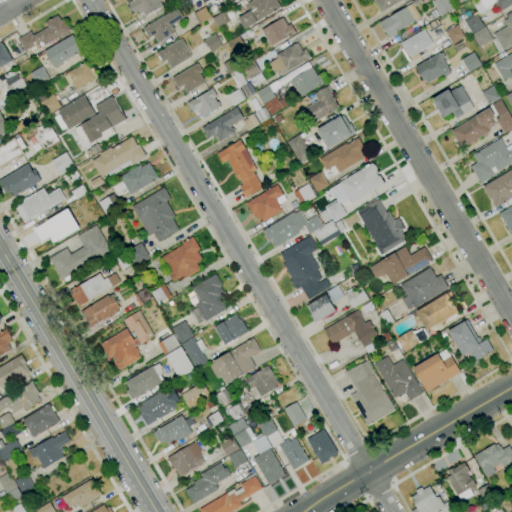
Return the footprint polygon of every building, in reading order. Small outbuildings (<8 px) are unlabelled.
[(145,16),(142,12),(139,14),(137,12),(134,14),(128,3),(133,0),(164,0),(160,2),(163,6),(145,16)] [(245,29),(238,18),(248,12),(244,6),(248,3),(253,0),(276,0),(281,7),(245,29)] [(400,0),(381,12),(374,0),(400,0)] [(389,38),(379,22),(387,17),(387,18),(412,3),(411,2),(413,0),(417,0),(419,3),(414,7),(420,18),(414,21),(415,21),(396,33),(389,38)] [(440,16),(432,2),(431,2),(429,0),(447,0),(453,9),(440,16)] [(480,15),(473,4),(479,0),(511,0),(511,4),(498,12),(494,6),(480,15)] [(158,43),(153,36),(149,39),(142,28),(177,7),(183,18),(175,23),(173,24),(171,25),(172,28),(173,27),(174,30),(173,30),(175,33),(158,43)] [(199,24),(193,14),(205,7),(211,17),(199,24)] [(218,29),(212,18),(224,11),(230,21),(218,29)] [(468,35),(460,22),(464,19),(465,21),(469,18),(468,17),(473,14),(473,15),(476,14),(484,26),(471,33),(468,35)] [(21,53),(17,46),(21,44),(18,39),(30,31),(33,36),(48,27),(45,23),(57,15),(61,21),(64,20),(70,30),(44,45),(41,40),(35,44),(35,45),(32,47),(32,46),(25,51),(25,50),(21,53)] [(498,53),(491,40),(479,47),(471,34),(484,26),(492,40),(495,38),(493,34),(506,26),(503,21),(511,15),(511,44),(503,50),(498,53)] [(271,47),(261,30),(282,18),(287,26),(290,24),(295,32),(271,47)] [(429,33),(425,26),(436,19),(440,26),(429,33)] [(231,36),(227,30),(239,23),(242,29),(231,36)] [(452,44),(445,32),(447,31),(445,29),(450,26),(451,28),(457,25),(464,37),(452,44)] [(410,58),(401,43),(424,29),(432,44),(422,50),(424,54),(419,56),(417,53),(410,58)] [(211,52),(204,41),(215,34),(222,45),(211,52)] [(54,67),(44,52),(72,35),(82,51),(54,67)] [(234,54),(227,43),(238,36),(245,47),(234,54)] [(171,69),(166,60),(162,63),(157,53),(181,39),(192,56),(171,69)] [(0,68),(0,43),(1,43),(11,61),(0,68)] [(280,76),(277,72),(275,74),(269,63),(276,59),(275,56),(276,56),(276,55),(294,43),(295,45),(297,43),(302,51),(305,49),(310,57),(280,76)] [(427,83),(425,80),(423,81),(415,67),(439,53),(440,54),(442,52),(445,56),(442,58),(451,73),(445,77),(443,74),(427,83)] [(469,72),(461,59),(473,52),(481,65),(469,72)] [(511,80),(510,77),(503,81),(494,64),(511,53),(511,80)] [(229,74),(223,64),(235,57),(241,67),(229,74)] [(249,79),(248,78),(247,79),(248,80),(247,81),(241,71),(243,70),(242,68),(253,61),(260,72),(260,73),(249,79)] [(76,90),(72,83),(69,84),(64,76),(67,74),(66,73),(85,62),(90,69),(93,68),(97,75),(94,77),(95,78),(92,80),(93,81),(90,83),(89,82),(76,90)] [(187,93),(182,86),(178,88),(172,78),(197,63),(202,71),(199,73),(202,78),(203,78),(205,81),(204,81),(205,83),(187,93)] [(300,97),(290,80),(291,80),(288,74),(307,63),(310,68),(312,67),(317,76),(320,74),(325,82),(300,97)] [(37,86),(30,74),(42,67),(49,79),(37,86)] [(255,92),(244,99),(233,106),(227,96),(237,89),(238,89),(240,88),(231,74),(238,69),(247,84),(249,82),(255,92)] [(253,86),(249,79),(260,73),(264,79),(253,86)] [(16,100),(8,86),(5,81),(17,74),(20,79),(21,78),(30,92),(16,100)] [(270,115),(256,93),(268,86),(275,97),(275,96),(278,101),(285,96),(290,104),(282,109),(282,108),(270,115)] [(315,122),(306,108),(317,101),(314,94),(328,86),(332,94),(331,95),(339,108),(325,116),(326,118),(321,121),(320,119),(315,122)] [(456,119),(452,112),(443,118),(432,100),(448,90),(450,92),(456,88),(460,86),(470,101),(469,101),(473,108),(463,115),(456,119)] [(488,104),(481,93),(493,86),(500,97),(488,104)] [(202,118),(198,111),(193,114),(187,103),(212,88),(217,96),(214,98),(217,102),(219,105),(218,105),(219,107),(202,118)] [(294,102),(292,97),(297,94),(300,99),(294,102)] [(48,115),(40,103),(53,95),(61,107),(48,115)] [(69,130),(58,112),(85,96),(95,114),(69,130)] [(91,144),(80,125),(100,114),(95,106),(96,105),(95,103),(100,100),(101,102),(112,96),(121,112),(122,112),(126,120),(101,134),(103,137),(91,144)] [(248,131),(242,122),(248,119),(247,117),(252,114),(256,112),(249,101),(255,98),(261,109),(264,107),(270,117),(258,125),(258,124),(248,131)] [(511,128),(504,134),(495,119),(499,117),(491,105),(500,99),(508,112),(511,119),(511,128)] [(219,141),(216,136),(213,138),(212,136),(208,138),(202,128),(237,107),(243,118),(230,126),(232,128),(233,128),(234,130),(233,131),(234,133),(219,141)] [(461,149),(451,131),(475,116),(489,108),(495,117),(491,119),(494,125),(491,127),(489,129),(490,131),(461,149)] [(0,136),(0,114),(5,123),(10,131),(3,135),(0,136)] [(277,124),(273,118),(279,115),(282,120),(277,124)] [(328,149),(317,130),(340,116),(341,117),(343,115),(349,124),(350,123),(355,132),(350,136),(328,149)] [(19,132),(14,124),(22,120),(26,128),(19,132)] [(47,147),(37,128),(47,122),(58,141),(47,147)] [(301,164),(287,142),(299,134),(313,157),(301,164)] [(0,167),(0,145),(14,137),(16,139),(20,137),(26,147),(22,150),(24,153),(0,167)] [(101,178),(91,161),(100,156),(99,154),(111,147),(112,149),(132,137),(137,146),(139,145),(146,157),(132,165),(131,164),(110,177),(108,173),(101,178)] [(339,173),(334,166),(326,171),(319,159),(346,143),(347,145),(358,138),(364,148),(360,150),(364,157),(361,159),(362,159),(339,173)] [(480,183),(470,166),(477,163),(472,155),(500,138),(508,151),(511,148),(511,163),(497,172),(496,169),(493,171),(495,175),(480,183)] [(245,198),(239,187),(243,184),(240,179),(237,180),(231,169),(232,169),(227,160),(222,163),(216,154),(222,150),(222,151),(235,143),(240,140),(253,163),(253,164),(256,170),(253,171),(263,188),(245,198)] [(60,175),(52,161),(66,152),(74,166),(60,175)] [(97,176),(91,159),(77,164),(83,181),(97,176)] [(117,196),(113,188),(122,181),(120,177),(140,165),(141,167),(149,163),(158,178),(130,195),(128,192),(117,196)] [(352,203),(339,183),(372,163),(373,165),(374,165),(377,169),(376,171),(377,172),(376,173),(378,176),(379,175),(384,183),(352,203)] [(14,197),(11,191),(6,194),(0,182),(0,180),(28,164),(32,171),(34,169),(41,181),(14,197)] [(72,184),(70,180),(72,178),(68,172),(75,168),(79,176),(77,177),(79,180),(72,184)] [(511,169),(511,170),(511,195),(508,198),(509,200),(499,206),(498,204),(495,206),(491,199),(490,199),(483,187),(511,169)] [(329,185),(317,193),(308,179),(321,172),(329,185)] [(94,189),(90,182),(99,176),(104,183),(94,189)] [(300,205),(294,192),(308,184),(315,196),(300,205)] [(76,200),(71,192),(82,185),(87,193),(76,200)] [(262,222),(259,216),(256,218),(252,212),(251,213),(246,203),(277,185),(283,194),(275,199),(282,210),(262,222)] [(158,242),(153,233),(149,236),(132,207),(164,187),(171,199),(166,202),(175,217),(172,219),(179,230),(158,242)] [(25,223),(14,205),(21,202),(20,201),(26,197),(27,198),(36,192),(36,193),(44,188),(47,195),(59,188),(65,199),(25,223)] [(106,215),(99,202),(113,194),(120,206),(106,215)] [(279,204),(276,199),(283,195),(286,200),(279,204)] [(381,255),(375,247),(377,246),(357,213),(378,200),(386,213),(388,211),(394,221),(398,218),(404,228),(400,230),(406,240),(381,255)] [(334,222),(326,209),(338,201),(346,214),(334,222)] [(511,232),(510,233),(499,214),(511,206),(511,232)] [(48,237),(53,244),(79,229),(67,208),(33,228),(40,241),(48,237)] [(275,247),(271,240),(268,241),(262,232),(294,212),(294,214),(300,210),(306,221),(316,215),(322,226),(309,234),(304,226),(303,227),(303,228),(298,232),(299,233),(278,246),(275,247)] [(321,246),(313,232),(332,221),(340,234),(321,246)] [(340,232),(335,224),(340,221),(343,225),(342,225),(343,226),(345,230),(340,232)] [(66,282),(64,279),(62,280),(49,258),(67,248),(70,254),(83,247),(77,236),(96,225),(111,251),(72,274),(73,277),(66,282)] [(308,300),(301,287),(296,290),(290,280),(292,279),(283,264),(285,263),(280,254),(310,236),(317,249),(310,253),(314,260),(313,261),(318,269),(316,270),(321,279),(317,282),(318,283),(325,279),(330,287),(308,300)] [(173,282),(168,273),(170,272),(162,257),(183,245),(182,243),(192,237),(200,249),(197,251),(202,260),(196,263),(200,270),(187,277),(184,278),(183,276),(173,282)] [(136,266),(127,251),(141,243),(150,258),(136,266)] [(393,285),(386,272),(375,278),(369,268),(380,262),(379,262),(395,252),(395,253),(405,247),(410,256),(424,247),(432,262),(408,276),(393,285)] [(120,271),(113,259),(125,253),(132,264),(120,271)] [(407,309),(401,299),(407,296),(400,285),(430,268),(436,278),(440,275),(448,288),(414,308),(412,306),(407,309)] [(78,307),(75,301),(69,291),(75,287),(75,288),(100,273),(103,279),(114,273),(120,282),(78,307)] [(197,324),(190,313),(197,308),(195,304),(200,301),(192,288),(215,274),(222,286),(220,287),(225,296),(222,297),(229,307),(205,321),(204,319),(197,324)] [(158,305),(151,293),(164,285),(171,297),(158,305)] [(353,308),(345,294),(346,293),(345,292),(354,286),(355,288),(360,285),(368,299),(353,308)] [(140,305),(134,295),(146,288),(152,298),(140,305)] [(332,299),(328,290),(332,288),(337,296),(332,299)] [(427,330),(416,312),(447,293),(450,291),(456,301),(453,303),(458,312),(427,330)] [(91,328),(85,318),(81,312),(108,295),(109,296),(113,294),(115,297),(113,298),(119,308),(117,309),(118,312),(112,316),(112,315),(103,321),(103,320),(96,324),(96,325),(91,328)] [(315,322),(310,315),(312,314),(307,304),(324,294),(325,295),(327,294),(330,297),(331,296),(335,303),(332,305),(336,311),(318,322),(318,321),(315,322)] [(365,313),(361,307),(370,302),(374,307),(365,313)] [(363,348),(354,332),(332,345),(323,330),(358,309),(361,315),(360,316),(364,323),(368,321),(377,335),(371,339),(373,342),(363,348)] [(386,326),(379,314),(387,309),(394,322),(386,326)] [(225,345),(214,327),(223,322),(235,315),(238,319),(239,318),(240,321),(242,320),(248,331),(233,340),(225,345)] [(476,361),(475,359),(472,360),(468,353),(463,356),(448,331),(464,321),(467,320),(477,338),(479,337),(482,342),(486,339),(493,350),(476,361)] [(181,344),(172,328),(184,321),(193,336),(181,344)] [(0,332),(5,329),(11,338),(10,338),(12,341),(7,344),(11,349),(0,356),(0,332)] [(119,369),(117,368),(114,364),(114,362),(111,356),(108,357),(101,344),(126,329),(134,342),(132,343),(135,349),(136,348),(139,353),(138,354),(141,358),(125,368),(124,366),(119,369)] [(405,352),(396,339),(411,330),(412,331),(423,329),(429,338),(405,352)] [(385,342),(381,334),(386,331),(391,339),(385,342)] [(164,355),(158,343),(174,334),(180,345),(164,355)] [(195,369),(181,344),(193,337),(196,342),(201,339),(206,348),(202,350),(204,352),(202,353),(208,362),(195,369)] [(227,384),(222,376),(217,379),(209,365),(214,363),(213,362),(229,352),(253,337),(261,350),(249,357),(255,367),(227,384)] [(391,352),(385,343),(392,339),(398,348),(391,352)] [(178,378),(165,356),(181,347),(194,369),(178,378)] [(427,392),(413,368),(437,354),(438,354),(446,349),(450,356),(460,372),(427,392)] [(2,389),(1,387),(0,388),(0,367),(21,355),(26,363),(25,364),(30,372),(2,389)] [(409,401),(405,394),(402,395),(401,394),(394,398),(374,364),(387,356),(393,366),(402,360),(422,393),(409,401)] [(368,426),(350,396),(356,392),(345,373),(365,361),(373,374),(372,374),(383,392),(383,391),(395,410),(368,426)] [(132,400),(126,391),(129,389),(125,382),(155,364),(155,365),(159,363),(161,368),(160,375),(158,376),(162,382),(132,400)] [(256,400),(249,389),(250,388),(245,379),(267,365),(272,374),(273,373),(279,383),(275,385),(277,388),(261,397),(256,400)] [(13,413),(11,409),(10,410),(8,407),(0,412),(0,400),(15,391),(16,392),(29,384),(28,383),(31,382),(39,394),(37,395),(40,400),(24,410),(22,408),(13,413)] [(188,407),(181,395),(202,383),(209,394),(188,407)] [(147,426),(140,414),(141,413),(137,406),(166,389),(168,392),(173,390),(180,402),(176,404),(178,407),(147,426)] [(224,406),(219,398),(216,400),(214,396),(226,389),(233,401),(224,406)] [(209,409),(205,403),(211,400),(215,406),(209,409)] [(234,421),(228,410),(240,403),(247,414),(234,421)] [(294,427),(283,409),(293,403),(294,404),(296,403),(306,419),(303,421),(304,421),(294,427)] [(32,437),(22,420),(48,404),(54,413),(59,421),(56,423),(57,424),(34,437),(32,437)] [(210,428),(205,419),(217,411),(223,420),(210,428)] [(2,429),(0,425),(0,416),(8,412),(14,423),(2,429)] [(166,445),(164,441),(160,443),(157,439),(156,440),(153,434),(154,433),(153,432),(181,415),(191,433),(176,442),(174,440),(166,445)] [(273,448),(266,437),(258,425),(269,418),(277,430),(280,428),(287,439),(273,448)] [(2,429),(14,423),(19,430),(7,437),(2,429)] [(241,448),(234,436),(244,429),(252,441),(241,448)] [(322,465),(317,457),(316,457),(312,451),(313,450),(307,440),(324,430),(338,453),(329,459),(330,460),(322,465)] [(42,470),(39,466),(41,465),(36,457),(33,459),(28,450),(32,448),(33,448),(51,437),(50,437),(54,435),(55,438),(64,432),(70,441),(61,447),(63,451),(61,453),(64,457),(44,469),(43,469),(42,470)] [(269,485),(253,458),(259,454),(252,442),(264,435),(271,447),(269,448),(284,472),(283,472),(285,475),(269,485)] [(227,456),(219,444),(232,436),(239,449),(227,456)] [(0,458),(0,440),(1,440),(4,446),(15,439),(22,451),(3,462),(2,462),(0,458)] [(293,470),(278,445),(288,439),(290,442),(295,439),(308,461),(293,470)] [(179,477),(175,469),(174,469),(167,458),(195,441),(203,454),(200,456),(204,462),(179,477)] [(487,478),(481,468),(474,456),(482,451),(494,444),(495,445),(497,444),(499,447),(500,446),(502,450),(508,446),(511,452),(511,466),(508,469),(507,467),(504,469),(503,467),(502,467),(500,463),(493,468),(496,472),(487,478)] [(235,468),(228,457),(240,449),(247,461),(235,468)] [(8,472),(3,463),(11,458),(19,471),(11,476),(8,472)] [(193,504),(185,491),(194,485),(192,483),(202,477),(200,474),(220,462),(224,468),(226,467),(231,475),(215,484),(218,489),(193,504)] [(461,502),(457,496),(446,478),(450,475),(447,471),(453,467),(453,469),(463,463),(469,472),(467,474),(469,478),(471,477),(475,485),(469,489),(473,495),(461,502)] [(11,476),(17,487),(6,493),(0,483),(0,477),(8,472),(11,476)] [(22,494),(14,481),(26,474),(34,487),(22,494)] [(200,511),(199,510),(233,489),(235,492),(242,488),(240,485),(254,476),(262,488),(239,502),(241,506),(230,511),(200,511)] [(68,509),(61,497),(92,479),(101,495),(80,508),(78,505),(74,507),(74,505),(68,509)] [(484,503),(476,491),(488,484),(495,496),(484,503)] [(442,511),(441,509),(436,511),(418,511),(410,498),(417,494),(415,491),(421,487),(423,490),(429,486),(436,498),(438,497),(443,504),(449,500),(454,508),(456,511),(442,511)] [(13,504),(7,493),(17,488),(23,499),(13,504)] [(37,511),(36,510),(49,502),(55,511),(37,511)]
